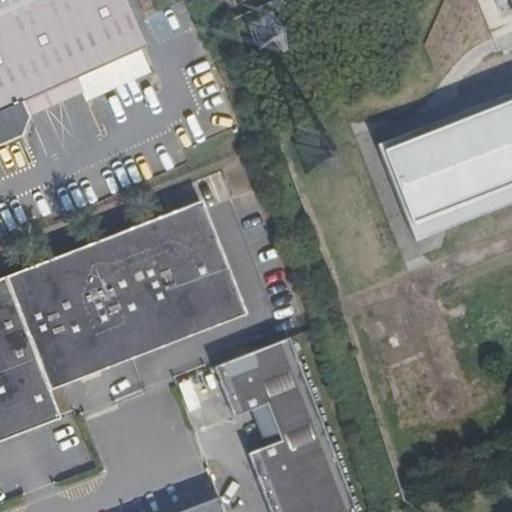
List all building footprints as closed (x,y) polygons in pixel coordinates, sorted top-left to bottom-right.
[(152,36),(135,0),(0,0),(0,133),(28,121),(36,101),(29,88),(83,66),(152,36)] [(280,0),(276,0),(242,13),(254,45),(292,31),(280,0)] [(511,0),(499,0),(507,14),(511,11),(511,0)] [(89,79),(83,66),(29,88),(36,101),(89,79)] [(511,97),(480,111),(376,146),(414,241),(511,203),(511,97)] [(247,323),(204,208),(0,284),(0,447),(61,425),(51,396),(247,323)] [(281,449),(265,456),(249,463),(268,511),(352,511),(289,347),(215,374),(235,426),(251,420),(268,414),(281,449)] [(251,420),(265,456),(281,449),(268,414),(251,420)]
